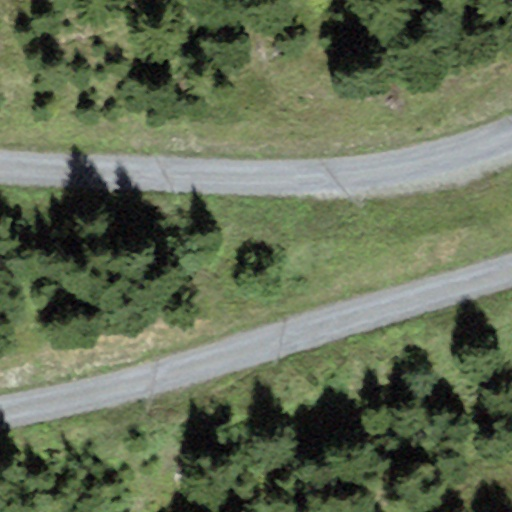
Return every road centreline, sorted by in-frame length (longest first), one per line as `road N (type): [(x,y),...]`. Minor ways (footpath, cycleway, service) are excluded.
road 1 (track): [(0,385),(511,270)]
road 2 (track): [(511,146),(404,183),(0,154)]
